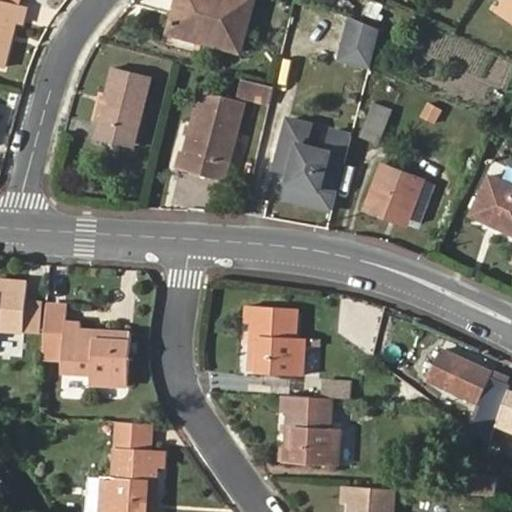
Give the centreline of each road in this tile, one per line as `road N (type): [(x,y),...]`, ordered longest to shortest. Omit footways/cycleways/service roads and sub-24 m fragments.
road 1 (tertiary): [(511,320),(392,269),(321,251),(191,240)]
road 2 (residential): [(271,511),(180,380),(175,337),(191,240)]
road 3 (residential): [(110,0),(63,75),(17,231)]
road 4 (tertiary): [(191,240),(17,231)]
